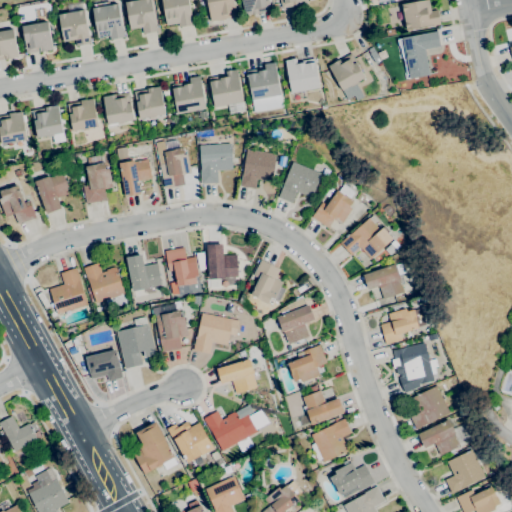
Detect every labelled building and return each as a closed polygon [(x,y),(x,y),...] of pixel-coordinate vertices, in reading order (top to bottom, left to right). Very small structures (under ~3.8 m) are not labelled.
[(143,34),(142,27),(130,30),(125,2),(135,0),(150,0),(157,31),(143,34)] [(179,27),(178,23),(166,25),(161,0),(187,0),(193,24),(179,27)] [(211,21),(206,0),(232,0),(236,16),(211,21)] [(244,15),(241,0),(268,0),(270,11),(244,15)] [(281,8),(279,0),(306,0),(307,4),(281,8)] [(406,30),(401,4),(422,0),(428,0),(430,11),(437,10),(439,24),(406,30)] [(110,40),(109,36),(98,38),(92,9),(118,4),(124,37),(110,40)] [(76,46),(75,39),(63,42),(58,15),(83,10),(90,43),(76,46)] [(26,53),(21,26),(47,22),(52,50),(39,52),(39,51),(26,53)] [(0,59),(0,31),(13,29),(18,56),(0,59)] [(409,78),(408,73),(406,74),(401,48),(399,48),(397,40),(401,39),(401,38),(437,31),(440,47),(424,50),(429,75),(409,78)] [(341,90),(327,66),(339,59),(340,60),(350,53),(364,78),(355,83),(356,84),(351,87),(350,85),(341,90)] [(378,68),(371,56),(376,54),(382,65),(378,68)] [(291,93),(285,60),(295,58),(296,63),(303,62),(303,61),(314,59),(319,88),(291,93)] [(252,100),(247,75),(258,73),(257,71),(265,70),(264,64),(274,62),(280,95),(252,100)] [(229,114),(227,105),(214,107),(209,82),(219,80),(219,78),(226,77),(225,72),(235,69),(243,111),(229,114)] [(176,114),(171,89),(183,86),(182,85),(190,83),(189,78),(199,76),(205,109),(176,114)] [(156,122),(155,117),(149,118),(149,117),(139,119),(133,92),(159,86),(165,114),(163,114),(165,120),(156,122)] [(107,125),(102,97),(128,92),(133,120),(123,122),(123,123),(117,125),(117,123),(107,125)] [(71,131),(66,103),(93,99),(98,126),(88,128),(88,130),(82,131),(81,129),(71,131)] [(36,138),(31,110),(57,105),(62,133),(52,135),(52,136),(47,137),(46,136),(36,138)] [(0,144),(0,115),(22,112),(26,139),(16,141),(16,143),(11,144),(11,143),(0,144)] [(163,188),(160,172),(167,171),(163,152),(166,151),(164,142),(175,140),(177,149),(182,148),(183,152),(186,151),(190,173),(182,175),(184,184),(163,188)] [(201,184),(199,146),(230,144),(232,169),(217,170),(217,183),(201,184)] [(117,159),(116,148),(126,147),(127,158),(117,159)] [(254,188),(240,186),(246,149),(276,154),(271,182),(256,179),(254,188)] [(85,204),(82,186),(88,185),(85,166),(88,166),(86,157),(98,155),(100,163),(104,162),(105,169),(108,169),(112,188),(104,189),(106,200),(85,204)] [(124,196),(118,163),(134,160),(134,162),(148,159),(151,178),(137,181),(140,194),(124,196)] [(292,203),(278,198),(292,162),(321,174),(311,198),(296,192),(292,203)] [(17,177),(14,171),(19,169),(22,175),(17,177)] [(46,214),(34,181),(48,176),(49,177),(63,172),(71,193),(57,198),(61,208),(46,214)] [(327,228),(311,217),(321,202),(326,206),(336,190),(338,191),(343,184),(354,192),(350,198),(353,200),(348,206),(351,208),(341,224),(333,219),(327,228)] [(17,224),(13,214),(5,217),(0,204),(0,198),(2,198),(0,192),(17,185),(24,203),(29,201),(35,217),(17,224)] [(370,259),(359,247),(351,255),(340,243),(368,217),(369,218),(372,215),(377,219),(373,223),(374,224),(377,221),(384,229),(387,226),(395,235),(370,259)] [(389,255),(384,249),(394,240),(399,246),(389,255)] [(208,279),(206,245),(222,244),(223,255),(236,254),(237,277),(223,277),(223,278),(208,279)] [(178,295),(173,268),(168,269),(164,251),(183,247),(185,259),(194,257),(200,291),(178,295)] [(65,269),(60,255),(65,253),(70,267),(65,269)] [(132,291),(125,257),(141,254),(143,266),(156,263),(160,284),(147,287),(147,288),(132,291)] [(270,305),(250,295),(259,278),(253,275),(260,260),(279,269),(274,279),(281,282),(270,305)] [(383,299),(378,286),(367,289),(362,275),(394,264),(395,265),(401,262),(405,272),(398,275),(403,291),(383,299)] [(107,309),(104,300),(95,303),(88,280),(86,280),(82,268),(98,263),(101,273),(106,271),(106,270),(115,266),(124,293),(122,293),(126,303),(107,309)] [(57,314),(48,289),(63,284),(59,273),(75,268),(86,304),(57,314)] [(288,344),(281,327),(276,329),(272,320),(277,318),(276,317),(281,315),(279,310),(302,298),(305,306),(308,305),(313,319),(303,323),(308,336),(304,337),(306,340),(296,344),(295,341),(288,344)] [(162,352),(155,316),(153,316),(152,308),(173,304),(173,303),(179,301),(180,307),(175,308),(175,311),(179,310),(180,316),(183,316),(187,335),(178,337),(181,348),(162,352)] [(385,344),(379,324),(385,323),(382,315),(393,311),(392,308),(404,304),(405,309),(406,309),(407,311),(413,309),(418,328),(400,333),(401,339),(385,344)] [(209,354),(193,351),(201,313),(219,317),(222,305),(232,308),(229,319),(232,320),(226,346),(211,342),(209,354)] [(125,369),(116,332),(147,324),(155,355),(144,358),(143,350),(138,351),(142,364),(125,369)] [(431,341),(429,335),(435,333),(437,339),(431,341)] [(69,350),(66,344),(71,342),(74,347),(69,350)] [(404,393),(398,377),(401,376),(400,374),(397,374),(395,368),(393,368),(391,360),(396,358),(394,350),(424,343),(428,360),(435,359),(437,366),(430,368),(433,380),(419,384),(419,386),(404,393)] [(108,381),(106,375),(91,379),(85,357),(97,354),(96,348),(112,344),(113,350),(115,349),(122,377),(108,381)] [(301,382),(300,379),(293,381),(290,374),(291,373),(287,363),(298,359),(296,354),(319,345),(326,363),(315,367),(318,375),(301,382)] [(235,393),(231,380),(220,383),(216,369),(249,359),(254,374),(253,374),(257,387),(235,393)] [(415,429),(409,416),(418,412),(411,397),(436,385),(449,412),(415,429)] [(311,425),(305,410),(307,410),(302,397),(320,390),(325,403),(337,398),(343,412),(311,425)] [(455,419),(453,414),(462,410),(464,415),(455,419)] [(222,451),(212,432),(211,433),(203,419),(216,411),(221,420),(227,417),(226,416),(233,412),(233,413),(235,412),(239,419),(247,414),(257,431),(245,438),(249,444),(239,449),(236,443),(222,451)] [(14,452),(1,427),(0,427),(0,421),(11,416),(18,428),(28,423),(37,439),(14,452)] [(323,462),(321,459),(317,461),(310,445),(314,443),(310,435),(332,425),(331,424),(344,418),(350,432),(341,437),(343,442),(345,441),(348,449),(347,450),(348,451),(323,462)] [(439,455),(434,443),(424,448),(417,433),(448,419),(452,428),(463,423),(471,440),(439,455)] [(144,475),(133,453),(140,449),(138,447),(142,444),(135,432),(156,421),(166,440),(165,440),(174,457),(151,470),(151,471),(144,475)] [(196,465),(193,459),(186,463),(173,440),(172,441),(166,429),(175,424),(177,427),(186,422),(189,427),(198,422),(212,448),(199,456),(202,461),(196,465)] [(451,494),(444,479),(452,475),(446,461),(471,449),(473,453),(479,450),(484,461),(478,464),(484,477),(464,486),(465,487),(451,494)] [(217,466),(210,455),(216,451),(222,461),(223,460),(224,462),(217,466)] [(256,464),(248,458),(257,452),(258,453),(256,464)] [(27,477),(24,470),(39,462),(43,468),(27,477)] [(339,495),(329,477),(335,474),(334,471),(350,462),(354,469),(363,464),(374,483),(359,491),(355,485),(339,495)] [(37,511),(28,493),(32,491),(26,480),(52,466),(58,478),(56,480),(68,502),(54,510),(55,511),(37,511)] [(213,511),(214,510),(204,489),(221,481),(219,477),(231,471),(244,500),(230,506),(232,511),(213,511)] [(261,511),(269,506),(263,499),(279,486),(281,489),(286,485),(291,491),(291,492),(297,500),(283,511),(261,511)] [(346,511),(343,505),(364,494),(363,493),(376,486),(384,501),(373,507),(376,511),(346,511)] [(489,511),(475,511),(474,509),(468,511),(462,511),(455,497),(472,489),(474,495),(491,486),(496,496),(500,503),(493,506),(495,509),(489,511)]
